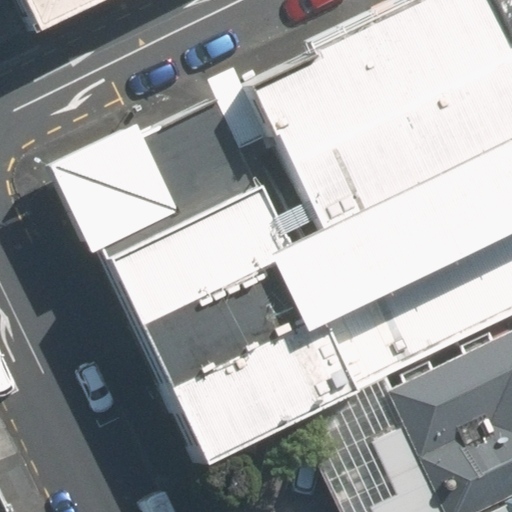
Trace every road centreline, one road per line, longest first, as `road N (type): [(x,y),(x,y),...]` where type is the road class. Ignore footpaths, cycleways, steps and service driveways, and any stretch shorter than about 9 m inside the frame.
road 1 (residential): [(0,116),(239,0)]
road 2 (residential): [(0,285),(109,511)]
